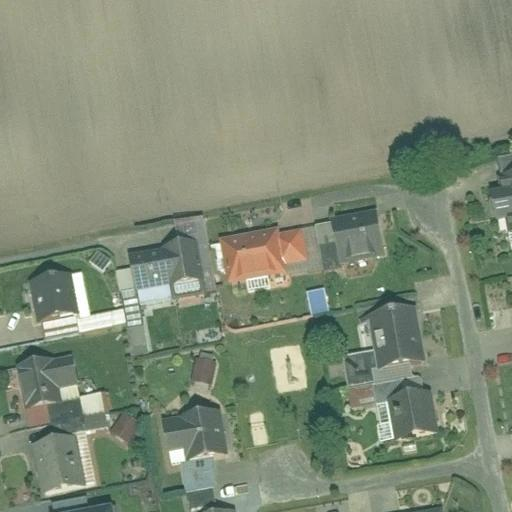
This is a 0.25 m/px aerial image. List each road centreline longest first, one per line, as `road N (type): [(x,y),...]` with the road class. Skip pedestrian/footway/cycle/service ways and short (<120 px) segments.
road 1 (residential): [(446,213),(492,448)]
road 2 (residential): [(492,448),(283,484)]
